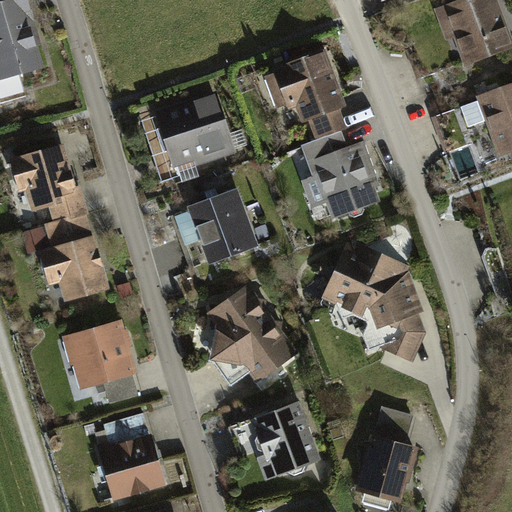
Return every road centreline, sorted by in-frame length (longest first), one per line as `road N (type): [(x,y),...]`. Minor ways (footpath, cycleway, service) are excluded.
road 1 (residential): [(444,511),(468,418),(467,329),(350,0)]
road 2 (residential): [(71,0),(217,511)]
road 3 (track): [(0,323),(59,511)]
